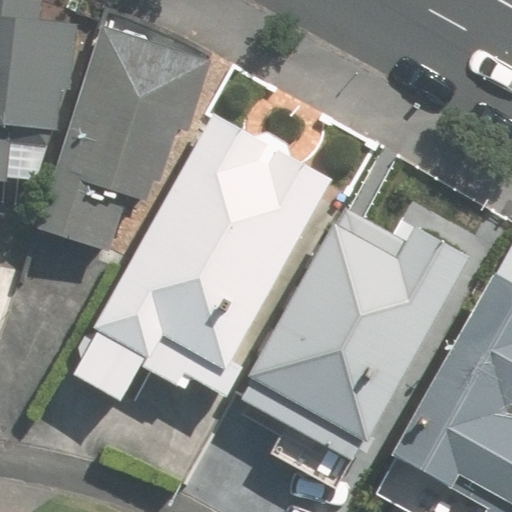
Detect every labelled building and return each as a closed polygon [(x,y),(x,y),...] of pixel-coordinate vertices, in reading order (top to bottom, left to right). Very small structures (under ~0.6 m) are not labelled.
[(29,0),(0,0),(0,183),(12,184),(12,177),(46,181),(60,129),(65,88),(72,89),(79,26),(41,22),(44,2),(29,0)] [(203,58),(103,26),(38,232),(104,253),(121,197),(137,202),(144,179),(151,181),(168,128),(180,131),(203,58)] [(327,183),(209,117),(92,326),(96,328),(69,376),(114,401),(134,367),(167,386),(174,372),(224,400),(238,374),(225,366),(327,183)] [(411,248),(352,214),(261,377),(267,381),(254,403),(359,463),(372,440),(377,443),(481,257),(424,225),(411,248)] [(511,511),(511,244),(493,276),(495,276),(394,458),(490,511),(489,511),(511,511)]
